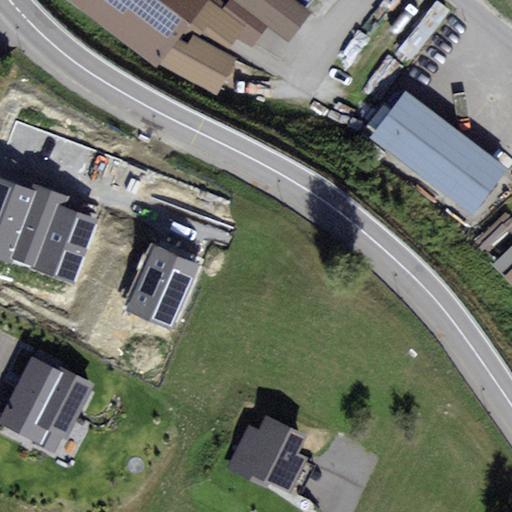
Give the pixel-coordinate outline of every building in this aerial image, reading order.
[(64,0),(151,67),(155,62),(173,37),(200,0),(64,0)] [(239,28),(202,0),(200,0),(173,37),(179,43),(182,34),(218,52),(239,28)] [(301,11),(285,0),(225,0),(281,39),(301,11)] [(179,43),(173,37),(155,62),(209,92),(227,56),(218,52),(182,34),(179,43)] [(502,169),(402,96),(370,139),(470,213),(502,169)] [(51,149),(55,131),(15,121),(11,139),(51,149)] [(210,228),(229,193),(97,121),(86,141),(121,160),(116,169),(158,191),(155,198),(210,228)] [(32,193),(0,180),(0,256),(8,260),(9,255),(71,279),(93,222),(60,209),(65,198),(34,186),(32,193)] [(477,238),(495,258),(511,243),(511,219),(506,212),(477,238)] [(511,245),(494,262),(511,281),(511,245)] [(196,267),(156,248),(129,305),(169,324),(196,267)] [(91,387),(33,358),(2,422),(55,448),(61,434),(67,437),(91,387)] [(253,472),(277,482),(278,480),(288,485),(301,458),(292,453),(301,435),(269,420),(262,434),(252,429),(234,465),(253,474),(253,472)]
